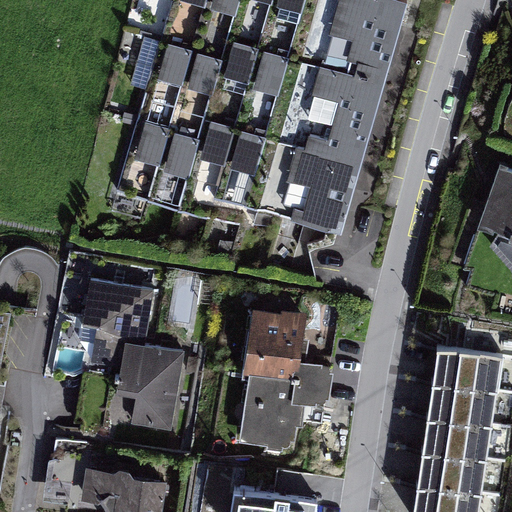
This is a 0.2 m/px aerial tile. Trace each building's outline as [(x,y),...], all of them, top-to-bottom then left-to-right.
[(183,0),(124,192),(201,216),(207,197),(338,237),(410,8),(384,0),(183,0)] [(132,77),(143,32),(125,28),(114,72),(132,77)] [(140,34),(139,74),(154,74),(155,34),(140,34)] [(511,175),(498,171),(478,225),(511,238),(511,175)] [(141,212),(143,200),(117,196),(115,208),(141,212)] [(151,289),(91,280),(83,329),(102,332),(96,364),(128,369),(119,425),(176,434),(190,347),(143,340),(151,289)] [(35,304),(0,297),(0,483),(4,485),(35,304)] [(306,316),(252,309),(244,376),(252,377),(244,441),(292,447),(294,427),(302,428),(305,405),(325,407),(330,370),(300,366),(306,316)] [(437,342),(432,377),(498,387),(503,352),(437,342)] [(432,377),(427,412),(492,422),(498,387),(432,377)] [(223,398),(222,434),(239,434),(240,399),(223,398)] [(427,412),(422,446),(487,456),(492,422),(427,412)] [(422,446),(416,481),(482,491),(487,456),(422,446)] [(163,511),(167,484),(87,475),(83,507),(112,510),(112,511),(163,511)] [(416,481),(411,511),(478,511),(482,491),(416,481)] [(316,511),(317,504),(234,497),(232,511),(316,511)]
